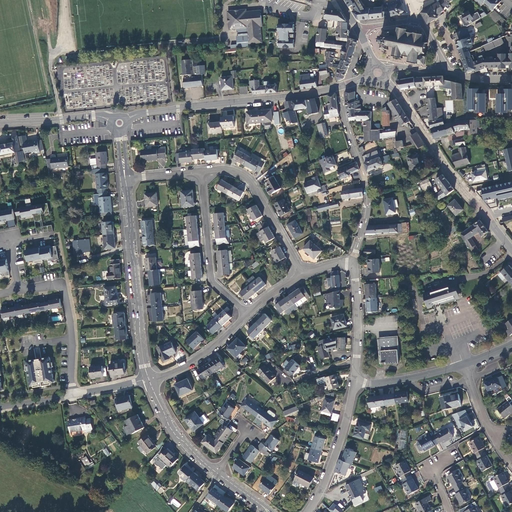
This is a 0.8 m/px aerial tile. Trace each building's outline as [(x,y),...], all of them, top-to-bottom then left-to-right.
[(443,0),(441,2),(440,2),(432,6),(433,7),(422,13),(428,24),(438,19),(436,16),(444,11),(443,9),(448,5),(448,4),(452,0),(443,0)] [(501,2),(498,0),(475,0),(481,6),(484,3),(486,4),(490,7),(491,6),(495,9),(501,2)] [(353,5),(356,9),(363,8),(360,1),(353,5)] [(389,7),(388,16),(388,17),(401,15),(400,13),(405,11),(403,4),(398,6),(397,1),(389,3),(390,7),(389,7)] [(248,43),(262,41),(260,24),(262,24),(260,12),(260,11),(259,10),(258,9),(255,9),(246,10),(245,8),(227,10),(229,28),(236,27),(236,30),(237,31),(238,31),(238,33),(236,34),(237,42),(230,43),(230,47),(248,46),(248,43)] [(357,11),(353,12),(358,19),(360,21),(384,18),(384,16),(384,9),(374,10),(371,10),(371,9),(363,10),(363,8),(356,9),(357,11)] [(333,20),(333,22),(338,23),(338,21),(347,21),(345,18),(341,12),(327,10),(325,19),(333,20)] [(460,16),(465,25),(466,26),(467,26),(479,19),(488,14),(485,11),(480,14),(479,11),(472,15),(469,11),(460,16)] [(294,32),(294,24),(294,21),(289,21),(289,23),(279,23),(279,30),(277,31),(277,40),(279,40),(279,47),(294,47),(294,39),(287,39),(287,37),(288,37),(288,34),(288,32),(294,32)] [(414,34),(407,32),(407,30),(408,29),(408,28),(407,29),(400,28),(399,26),(398,27),(399,28),(399,29),(398,29),(397,30),(398,31),(397,36),(390,34),(390,33),(391,32),(391,31),(390,32),(386,32),(385,31),(384,32),(385,33),(384,37),(383,37),(382,36),(381,36),(381,37),(381,41),(380,42),(380,43),(381,43),(383,43),(382,47),(380,48),(381,49),(382,49),(386,50),(387,50),(388,50),(387,49),(388,46),(394,48),(394,53),(392,53),(392,54),(393,54),(393,56),(392,56),(392,57),(394,57),(401,59),(402,59),(402,57),(402,56),(409,58),(408,62),(408,63),(409,63),(416,65),(417,66),(418,65),(417,64),(424,65),(426,58),(424,57),(425,54),(425,53),(426,45),(427,44),(426,43),(425,43),(422,42),(423,36),(424,35),(424,34),(422,35),(415,33),(415,32),(414,32),(414,34)] [(475,70),(476,71),(478,71),(484,69),(483,67),(486,66),(486,67),(496,67),(496,68),(499,68),(499,69),(506,69),(506,66),(510,66),(510,69),(511,68),(511,26),(511,27),(511,31),(511,54),(510,54),(510,61),(506,61),(506,54),(499,54),(499,59),(484,59),(480,61),(482,68),(475,70)] [(316,46),(324,47),(325,47),(325,40),(326,29),(318,28),(316,46)] [(348,31),(348,28),(337,28),(337,38),(341,38),(342,41),(347,41),(348,36),(349,36),(349,31),(348,31)] [(454,34),(457,43),(470,37),(471,37),(469,32),(468,29),(466,28),(454,34)] [(487,50),(504,42),(504,40),(502,36),(502,37),(500,37),(495,40),(490,42),(488,43),(488,42),(484,44),(487,50)] [(457,43),(459,50),(468,46),(468,45),(472,43),(470,37),(457,43)] [(334,48),(343,49),(344,50),(344,48),(346,49),(348,45),(356,47),(358,41),(354,40),(350,39),(348,44),(346,43),(337,42),(334,41),(334,48)] [(325,47),(334,48),(334,41),(331,40),(331,41),(325,40),(325,47)] [(353,56),(356,47),(348,45),(346,49),(344,48),(344,50),(343,49),(342,50),(342,51),(341,52),(342,53),(344,54),(353,56)] [(461,55),(463,62),(466,69),(467,73),(472,71),(475,70),(482,68),(480,61),(484,59),(483,59),(482,56),(477,57),(478,60),(473,62),(470,51),(468,46),(459,50),(460,55),(461,55)] [(342,55),(340,59),(342,60),(350,64),(353,56),(344,54),(344,56),(342,55)] [(203,86),(202,74),(205,74),(205,65),(201,65),(201,61),(194,62),(193,60),(192,59),(181,60),(182,75),(186,75),(186,77),(183,77),(184,87),(203,86)] [(342,60),(340,65),(339,68),(348,70),(350,64),(342,60)] [(329,72),(327,67),(320,68),(321,79),(330,77),(330,72),(329,72)] [(337,76),(339,80),(345,78),(348,70),(339,68),(337,76)] [(302,89),(318,87),(316,78),(311,79),(310,74),(300,76),(302,89)] [(234,89),(233,77),(222,78),(223,90),(234,89)] [(451,87),(452,100),(462,100),(462,99),(462,92),(462,85),(444,81),(444,77),(423,78),(424,87),(444,85),(451,87)] [(409,88),(416,88),(414,78),(397,80),(397,81),(402,89),(409,88)] [(423,78),(414,78),(416,88),(424,87),(423,78)] [(253,88),(254,94),(261,94),(260,86),(259,80),(251,81),(251,88),(253,88)] [(265,86),(260,86),(261,94),(262,94),(262,93),(279,92),(277,85),(277,83),(270,84),(270,81),(264,82),(265,86)] [(247,85),(239,86),(240,95),(248,94),(247,85)] [(478,89),(467,89),(467,109),(474,109),(474,113),(486,113),(486,94),(478,94),(478,89)] [(511,89),(501,89),(501,93),(496,94),(495,113),(507,113),(507,110),(511,110),(511,89)] [(355,91),(345,92),(347,102),(355,102),(355,101),(355,94),(355,91)] [(328,94),(330,109),(330,110),(338,109),(336,93),(335,93),(328,94)] [(308,100),(307,99),(300,100),(293,101),(295,110),(297,118),(310,115),(319,112),(315,98),(308,100)] [(407,123),(410,121),(396,100),(389,104),(403,126),(405,125),(406,127),(408,125),(407,123)] [(286,102),(288,109),(289,112),(295,110),(293,101),(286,102)] [(427,106),(429,114),(437,113),(436,108),(436,104),(427,105),(427,106)] [(365,141),(372,141),(372,131),(372,113),(362,112),(361,105),(360,105),(355,105),(355,108),(355,112),(356,112),(357,121),(359,120),(364,121),(365,141)] [(357,121),(356,112),(355,112),(355,108),(347,108),(349,119),(350,122),(357,121)] [(270,110),(258,111),(259,122),(265,122),(265,120),(271,120),(270,110)] [(247,127),(259,126),(259,122),(258,111),(245,112),(247,127)] [(429,114),(430,121),(438,119),(437,113),(429,114)] [(231,116),(219,117),(220,122),(220,128),(232,127),(231,116)] [(430,123),(431,129),(444,125),(443,121),(442,119),(430,123)] [(447,124),(445,125),(448,135),(455,133),(455,131),(451,123),(450,120),(446,121),(447,124)] [(471,133),(477,132),(477,129),(474,129),(472,120),(458,121),(451,123),(455,131),(461,130),(470,129),(471,133)] [(209,133),(221,132),(220,128),(220,122),(208,124),(209,133)] [(434,139),(448,135),(445,125),(444,125),(431,129),(434,139)] [(378,135),(378,131),(372,131),(372,141),(384,140),(384,138),(384,135),(378,135)] [(411,137),(416,144),(418,148),(417,148),(418,149),(425,145),(417,133),(411,137)] [(26,134),(19,136),(21,145),(24,147),(25,151),(40,148),(38,140),(28,142),(26,134)] [(0,155),(16,153),(20,152),(20,151),(21,151),(22,150),(22,149),(22,148),(21,148),(20,148),(17,136),(13,136),(14,142),(0,144),(0,155)] [(160,149),(140,151),(142,161),(157,160),(157,158),(161,158),(161,152),(165,152),(165,146),(160,147),(160,149)] [(468,153),(467,149),(467,147),(459,148),(460,153),(451,155),(457,167),(471,163),(469,158),(468,153)] [(192,160),(205,158),(204,151),(203,148),(191,150),(191,152),(192,160)] [(217,149),(204,151),(205,158),(205,160),(218,159),(217,149)] [(233,158),(244,164),(249,155),(238,150),(233,158)] [(378,151),(368,156),(370,161),(380,157),(378,151)] [(91,166),(91,169),(95,169),(105,168),(105,165),(107,165),(105,152),(95,153),(96,158),(89,159),(90,165),(96,164),(97,165),(91,166)] [(180,163),(192,162),(192,160),(191,152),(179,153),(180,163)] [(252,152),(250,156),(260,161),(261,159),(264,161),(265,160),(252,152)] [(51,159),(46,159),(48,168),(52,167),(52,168),(56,167),(56,168),(68,166),(67,157),(55,158),(55,154),(50,155),(51,159)] [(421,167),(417,154),(408,156),(411,169),(421,167)] [(250,156),(249,155),(244,164),(255,170),(255,169),(259,171),(264,161),(261,159),(260,161),(250,156)] [(336,165),(332,155),(326,158),(321,159),(325,172),(334,169),(333,166),(336,165)] [(380,157),(383,164),(391,162),(390,155),(380,157)] [(368,171),(383,165),(383,164),(380,157),(370,161),(366,163),(364,164),(368,171)] [(350,173),(359,170),(357,162),(355,163),(347,166),(350,173)] [(341,178),(350,175),(350,173),(347,166),(338,169),(341,178)] [(488,178),(486,166),(478,168),(479,169),(477,170),(477,171),(473,172),(474,181),(488,178)] [(95,169),(98,194),(106,193),(105,189),(108,189),(106,173),(104,173),(103,170),(105,170),(105,168),(95,169)] [(284,185),(277,172),(266,178),(270,186),(268,187),(271,193),(284,185)] [(319,192),(323,190),(318,175),(312,177),(313,180),(304,183),(308,193),(313,191),(314,190),(317,189),(319,192)] [(435,195),(438,200),(447,195),(455,190),(443,175),(436,180),(443,190),(435,195)] [(433,187),(429,179),(422,182),(426,190),(433,187)] [(217,188),(228,194),(233,185),(222,180),(217,188)] [(483,190),(477,192),(492,209),(499,207),(497,199),(500,198),(501,200),(511,197),(511,182),(483,189),(483,190)] [(244,192),(233,185),(228,194),(239,200),(244,192)] [(346,197),(363,196),(362,187),(361,188),(355,188),(345,190),(346,197)] [(194,205),(193,190),(182,191),(183,206),(194,205)] [(106,198),(106,193),(98,194),(99,213),(112,212),(110,197),(106,198)] [(158,205),(157,193),(145,193),(147,206),(158,205)] [(290,209),(284,198),(275,202),(281,214),(290,209)] [(384,199),(387,214),(396,213),(395,207),(398,207),(397,200),(393,200),(393,198),(384,199)] [(464,209),(455,200),(448,206),(456,215),(464,209)] [(32,206),(34,215),(35,222),(41,220),(39,213),(50,211),(48,203),(32,206)] [(255,220),(263,215),(257,204),(248,209),(255,220)] [(32,206),(16,209),(18,215),(22,214),(23,217),(34,215),(32,206)] [(13,209),(0,211),(0,223),(5,222),(5,221),(15,219),(13,209)] [(214,213),(215,225),(225,224),(224,212),(214,213)] [(187,215),(188,228),(198,227),(197,214),(187,215)] [(303,231),(296,218),(288,222),(296,236),(303,231)] [(142,221),(143,233),(154,232),(152,220),(142,221)] [(267,241),(276,236),(266,220),(257,225),(260,230),(258,232),(257,234),(261,239),(262,240),(265,238),(267,241)] [(340,232),(341,221),(331,221),(331,232),(340,232)] [(489,232),(481,221),(461,232),(460,233),(470,248),(475,245),(471,238),(480,232),(481,233),(480,234),(481,237),(489,232)] [(102,223),(103,235),(113,234),(112,222),(102,223)] [(402,232),(401,223),(375,225),(376,233),(402,232)] [(215,225),(217,244),(230,243),(229,236),(231,236),(230,228),(225,229),(225,224),(215,225)] [(365,234),(376,233),(375,225),(368,226),(365,234)] [(198,227),(188,228),(190,247),(200,246),(198,227)] [(155,244),(154,232),(143,233),(144,245),(155,244)] [(115,249),(113,234),(103,235),(104,250),(115,249)] [(315,257),(323,250),(314,242),(316,239),(314,237),(312,240),(311,239),(303,247),(307,250),(310,253),(315,257)] [(73,254),(90,253),(90,239),(72,240),(73,254)] [(278,261),(287,257),(281,245),(272,250),(276,258),(278,261)] [(478,250),(475,245),(470,248),(473,253),(478,250)] [(40,248),(26,250),(28,261),(35,260),(35,263),(43,262),(40,248)] [(218,250),(219,263),(229,262),(232,261),(231,250),(228,250),(228,249),(218,250)] [(190,253),(192,266),(201,265),(200,252),(190,253)] [(145,258),(147,271),(149,270),(157,269),(156,257),(145,258)] [(0,273),(2,274),(3,277),(10,275),(7,259),(1,260),(1,262),(0,261),(0,273)] [(379,271),(378,259),(368,259),(369,272),(379,271)] [(108,280),(121,279),(119,264),(118,260),(110,260),(110,265),(111,273),(107,274),(108,280)] [(230,274),(229,262),(219,263),(220,275),(230,274)] [(203,277),(201,265),(192,266),(193,277),(203,277)] [(502,272),(510,282),(511,280),(511,268),(510,266),(502,272)] [(161,284),(159,269),(157,269),(149,270),(151,285),(161,284)] [(338,271),(331,272),(332,277),(333,286),(333,287),(339,286),(338,271)] [(253,274),(246,279),(249,283),(256,291),(265,283),(259,275),(256,278),(253,274)] [(248,297),(256,291),(249,283),(240,291),(244,297),(246,295),(248,297)] [(365,285),(366,298),(376,297),(375,284),(365,285)] [(455,285),(424,294),(427,308),(444,303),(455,300),(453,293),(457,292),(455,285)] [(118,305),(117,287),(101,289),(102,302),(103,302),(103,306),(118,305)] [(301,289),(290,296),(296,304),(298,307),(309,300),(308,299),(311,297),(305,288),(302,290),(301,289)] [(203,308),(201,290),(191,291),(193,309),(203,308)] [(339,299),(339,290),(325,293),(327,303),(329,302),(330,309),(335,309),(335,308),(340,307),(340,306),(343,306),(342,301),(340,301),(339,299)] [(151,293),(153,308),(162,307),(161,293),(151,293)] [(296,304),(290,296),(276,305),(282,313),(287,310),(296,304)] [(377,312),(376,297),(366,298),(367,312),(377,312)] [(50,302),(45,302),(46,310),(51,309),(62,307),(61,298),(50,301),(50,302)] [(46,310),(45,302),(40,303),(40,302),(29,304),(31,312),(31,313),(42,311),(42,310),(46,310)] [(31,312),(29,304),(25,305),(20,306),(20,303),(15,304),(16,307),(17,315),(18,318),(24,317),(23,314),(27,313),(31,312)] [(296,304),(287,310),(290,314),(299,308),(298,307),(296,304)] [(17,315),(16,307),(12,308),(12,307),(7,308),(6,306),(2,307),(4,320),(10,319),(10,317),(13,316),(17,315)] [(168,315),(182,314),(181,306),(167,307),(168,315)] [(163,320),(162,307),(153,308),(154,321),(163,320)] [(225,309),(216,318),(223,325),(232,316),(225,309)] [(113,315),(114,327),(115,327),(125,326),(124,314),(113,315)] [(266,314),(257,323),(264,330),(273,321),(266,314)] [(346,325),(344,314),(331,316),(333,328),(346,325)] [(214,334),(223,325),(216,318),(207,326),(214,334)] [(255,338),(264,330),(257,323),(248,331),(255,338)] [(127,340),(125,326),(115,327),(116,341),(127,340)] [(199,331),(188,340),(195,348),(205,339),(199,331)] [(320,340),(321,345),(321,346),(319,348),(321,356),(322,356),(323,357),(331,355),(329,348),(330,348),(331,350),(338,348),(346,349),(346,337),(338,336),(338,337),(335,337),(332,338),(331,337),(320,340)] [(399,361),(397,337),(378,339),(380,363),(385,363),(385,362),(399,361)] [(238,339),(228,349),(236,357),(246,347),(238,339)] [(172,342),(158,348),(163,361),(169,359),(168,357),(176,353),(172,342)] [(35,359),(27,361),(31,385),(34,385),(39,384),(39,386),(40,386),(41,388),(46,387),(46,385),(47,385),(47,383),(52,382),(54,382),(55,381),(55,379),(54,379),(50,357),(35,359)] [(244,365),(249,360),(246,357),(240,361),(244,365)] [(219,359),(209,365),(215,374),(225,368),(219,359)] [(300,365),(293,359),(285,368),(293,374),(300,365)] [(125,363),(111,364),(112,375),(126,374),(125,363)] [(204,381),(215,374),(209,365),(198,372),(204,381)] [(269,384),(277,377),(269,368),(268,369),(265,365),(259,371),(262,375),(261,375),(269,384)] [(104,366),(91,367),(92,377),(104,376),(104,366)] [(329,388),(339,384),(335,373),(325,376),(325,374),(317,377),(318,382),(326,379),(329,388)] [(499,376),(486,383),(490,391),(503,385),(499,376)] [(194,392),(189,381),(177,386),(182,398),(194,392)] [(406,390),(394,392),(396,402),(407,401),(406,390)] [(394,392),(383,393),(385,404),(396,402),(394,392)] [(369,406),(385,404),(383,393),(368,395),(369,406)] [(133,407),(129,395),(117,398),(120,411),(133,407)] [(443,410),(461,406),(458,395),(447,397),(446,395),(440,397),(443,410)] [(241,405),(256,416),(262,409),(247,398),(247,397),(241,405)] [(330,417),(334,402),(324,400),(320,415),(330,417)] [(511,412),(511,404),(510,402),(509,400),(494,411),(498,416),(502,414),(504,417),(511,412)] [(222,413),(220,416),(221,417),(228,422),(230,419),(227,416),(234,407),(226,401),(220,409),(222,413)] [(285,416),(297,411),(296,407),(284,412),(285,416)] [(198,415),(194,409),(184,417),(193,429),(207,418),(202,412),(198,415)] [(266,412),(262,409),(256,416),(271,427),(276,420),(273,417),(274,415),(274,414),(269,409),(268,410),(266,412)] [(465,410),(452,414),(460,427),(462,426),(464,431),(473,426),(467,416),(468,415),(465,410)] [(338,421),(339,414),(332,413),(331,420),(338,421)] [(141,427),(134,415),(123,421),(126,426),(123,427),(126,434),(129,433),(129,434),(141,427)] [(223,423),(214,435),(216,437),(222,441),(231,429),(225,425),(228,422),(221,417),(218,420),(223,423)] [(372,420),(360,417),(356,432),(366,434),(368,424),(371,425),(372,420)] [(93,432),(91,419),(86,420),(86,419),(68,422),(70,433),(85,430),(85,433),(93,432)] [(448,427),(434,435),(439,444),(442,442),(443,444),(453,438),(448,427)] [(398,449),(405,449),(407,430),(400,430),(398,449)] [(215,451),(222,441),(216,437),(213,440),(206,434),(201,440),(215,451)] [(144,451),(147,455),(156,447),(147,435),(137,443),(140,446),(144,451)] [(263,444),(260,442),(258,445),(266,450),(268,447),(271,450),(279,441),(271,435),(263,444)] [(425,451),(439,444),(434,435),(430,437),(430,436),(420,441),(424,450),(425,451)] [(470,443),(477,456),(485,452),(483,448),(484,448),(479,437),(470,443)] [(316,438),(312,450),(322,453),(325,441),(316,438)] [(251,444),(242,456),(250,463),(259,450),(266,455),(268,452),(266,450),(258,445),(256,448),(251,444)] [(350,446),(345,458),(353,461),(354,462),(359,450),(350,446)] [(169,467),(176,459),(165,449),(159,455),(156,453),(152,458),(154,461),(152,463),(156,466),(157,466),(161,470),(165,466),(167,468),(168,466),(169,467)] [(319,464),(322,453),(312,450),(309,461),(319,464)] [(493,466),(485,452),(477,456),(479,461),(478,461),(484,472),(493,466)] [(87,466),(92,462),(90,460),(88,461),(86,458),(85,457),(82,459),(83,460),(82,461),(85,464),(87,466)] [(348,473),(353,461),(345,458),(342,457),(337,469),(348,473)] [(249,466),(238,458),(232,466),(243,474),(249,466)] [(396,466),(403,480),(411,476),(409,472),(411,471),(405,461),(396,466)] [(176,470),(185,479),(191,472),(182,463),(176,470)] [(449,476),(456,490),(464,485),(462,482),(464,480),(458,470),(449,476)] [(313,478),(299,471),(293,482),(293,483),(293,484),(297,486),(298,486),(299,485),(300,483),(308,487),(313,478)] [(202,481),(191,472),(185,479),(185,480),(195,489),(202,481)] [(496,477),(503,491),(510,487),(508,484),(509,484),(503,472),(496,477)] [(259,486),(269,494),(274,486),(277,482),(277,481),(269,475),(267,475),(265,478),(264,479),(259,486)] [(419,490),(411,476),(403,480),(405,483),(403,484),(409,495),(419,490)] [(347,485),(357,505),(364,501),(364,500),(361,495),(365,492),(366,492),(359,479),(347,485)] [(150,485),(157,490),(161,486),(153,480),(150,485)] [(471,500),(464,485),(456,490),(458,493),(456,494),(462,505),(471,500)] [(204,496),(215,504),(221,495),(220,495),(220,494),(210,487),(204,496)] [(511,504),(511,491),(510,487),(503,491),(505,495),(503,496),(508,506),(511,504)] [(227,500),(221,495),(215,504),(225,511),(231,501),(228,499),(227,500)] [(416,503),(420,511),(429,511),(432,511),(428,503),(432,501),(429,496),(416,503)] [(171,501),(178,508),(181,505),(174,498),(171,501)]
